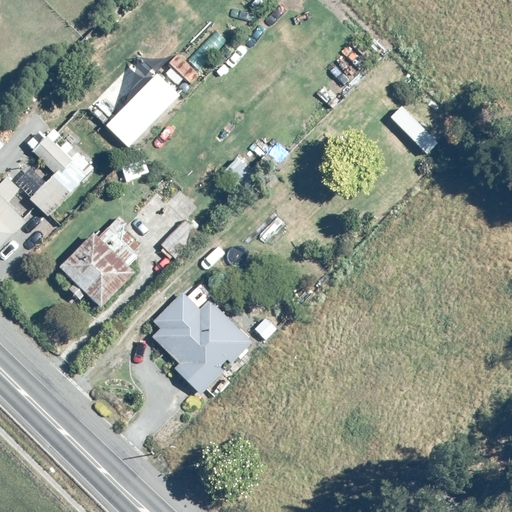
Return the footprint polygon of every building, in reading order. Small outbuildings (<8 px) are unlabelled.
[(182,98),(139,55),(88,107),(131,149),(182,98)] [(96,169),(50,124),(28,146),(56,174),(30,199),(48,217),(96,169)] [(0,184),(0,252),(27,223),(24,220),(34,209),(17,194),(21,190),(7,177),(0,184)] [(129,267),(155,243),(162,236),(139,212),(126,224),(117,215),(62,267),(81,286),(102,309),(137,275),(129,267)] [(200,235),(186,220),(160,245),(174,260),(200,235)] [(151,335),(157,341),(183,367),(179,371),(202,395),(253,344),(213,304),(217,300),(210,293),(196,279),(152,323),(158,329),(151,335)] [(185,424),(172,411),(150,433),(163,446),(185,424)]
